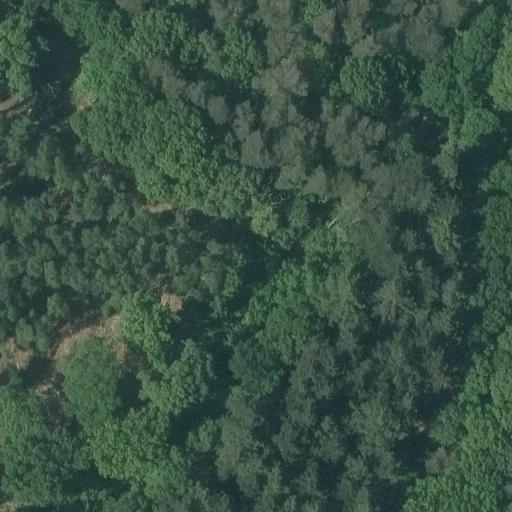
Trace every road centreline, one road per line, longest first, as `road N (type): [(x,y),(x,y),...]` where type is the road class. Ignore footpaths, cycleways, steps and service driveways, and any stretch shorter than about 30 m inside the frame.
road 1 (track): [(0,7),(456,116)]
road 2 (track): [(396,511),(458,351),(473,277),(475,218),(456,116)]
